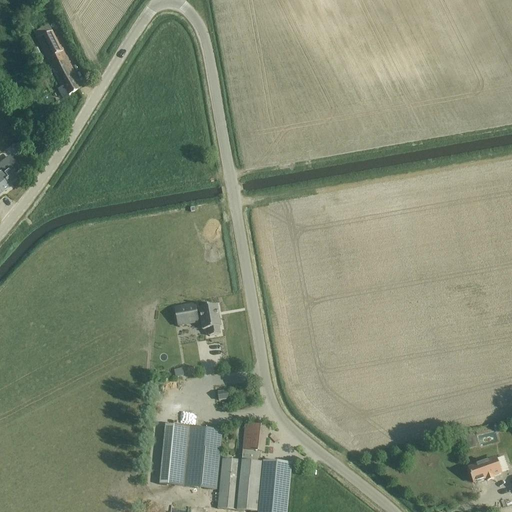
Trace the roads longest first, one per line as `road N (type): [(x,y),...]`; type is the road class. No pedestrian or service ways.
road 1 (unclassified): [(392,511),(279,419),(269,400),(203,32),(177,0)]
road 2 (tertiary): [(0,234),(158,0)]
